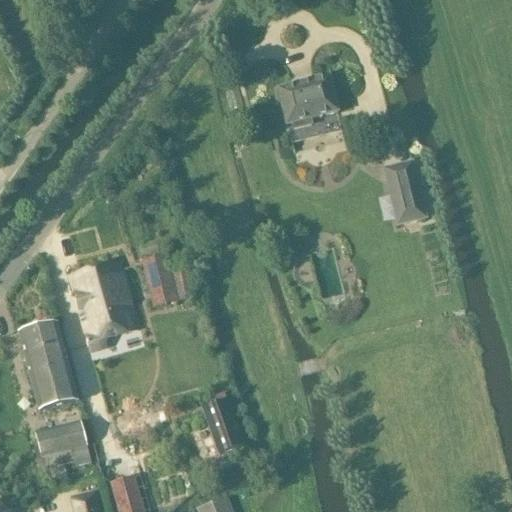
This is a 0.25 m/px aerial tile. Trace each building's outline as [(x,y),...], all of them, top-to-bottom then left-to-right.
[(280,92),(277,92),(278,94),(286,126),(286,128),(287,128),(288,128),(293,144),(342,132),(337,113),(329,82),(329,80),(327,80),(309,85),(309,84),(297,87),(297,88),(280,92)] [(424,222),(426,221),(425,219),(412,167),(412,165),(410,166),(386,172),(386,171),(384,172),(385,174),(398,226),(397,226),(398,228),(400,228),(400,227),(424,221),(424,222)] [(156,255),(140,258),(147,289),(163,285),(171,283),(164,253),(156,255)] [(120,271),(68,282),(83,349),(96,347),(94,340),(135,330),(132,319),(120,271)] [(187,272),(173,275),(180,303),(194,299),(187,272)] [(18,336),(23,354),(38,414),(77,404),(57,327),(18,336)] [(228,400),(203,410),(220,456),(245,447),(228,400)] [(42,460),(63,454),(71,452),(76,468),(91,464),(80,423),(35,436),(42,460)] [(142,511),(133,480),(110,486),(117,511),(142,511)] [(98,511),(94,496),(71,501),(73,511),(98,511)] [(231,511),(227,500),(196,511),(195,511),(231,511)]
